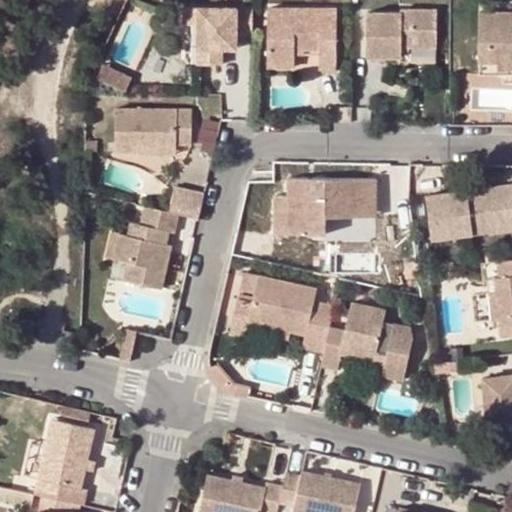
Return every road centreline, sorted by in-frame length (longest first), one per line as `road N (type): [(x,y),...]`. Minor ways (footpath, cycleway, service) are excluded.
road 1 (residential): [(511,146),(284,141),(244,151),(177,399)]
road 2 (track): [(80,0),(44,71),(57,257),(38,362)]
road 3 (residential): [(511,479),(177,399)]
road 4 (residential): [(177,399),(0,357)]
